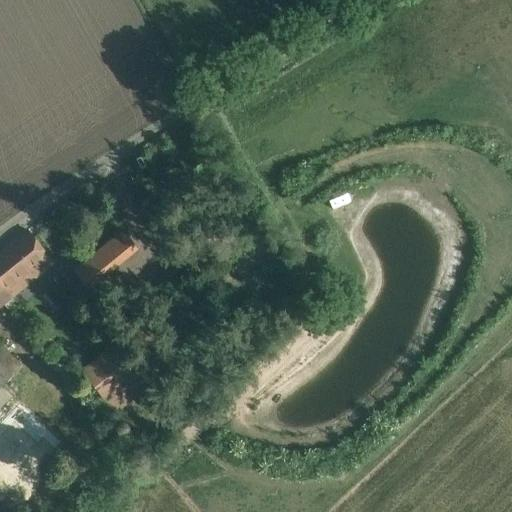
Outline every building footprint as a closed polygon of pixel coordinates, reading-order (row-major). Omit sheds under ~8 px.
[(122,229),(110,239),(124,257),(136,246),(122,229)] [(27,230),(0,250),(0,278),(13,294),(53,261),(27,230)] [(85,259),(73,269),(87,287),(100,277),(85,259)] [(0,304),(2,303),(11,312),(21,304),(0,278),(0,304)] [(117,341),(81,370),(106,401),(142,372),(117,341)] [(0,364),(0,431),(27,457),(25,460),(36,470),(51,454),(46,449),(54,441),(13,400),(15,398),(11,393),(20,384),(0,364)]
